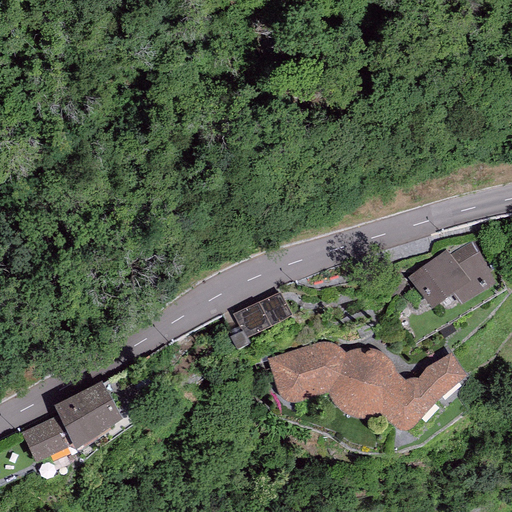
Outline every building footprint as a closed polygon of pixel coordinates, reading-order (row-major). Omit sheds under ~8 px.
[(446,251),(408,280),(432,314),(453,299),(459,307),(495,287),(473,241),(448,255),(446,251)] [(249,336),(294,314),(283,291),(238,313),(249,336)] [(318,345),(267,361),(278,395),(281,400),(282,402),(284,402),(287,404),(291,405),(296,405),(300,404),(328,395),(332,404),(333,407),(337,410),(342,414),(345,417),(350,419),(355,421),(361,421),(370,421),(376,420),(380,419),(384,418),(385,421),(387,423),(390,426),(394,431),(398,434),(400,435),(403,435),(407,435),(412,433),(414,431),(416,430),(417,427),(419,425),(436,406),(467,382),(451,357),(426,370),(417,381),(414,380),(410,381),(407,381),(405,383),(396,375),(395,370),(393,366),(391,363),(388,360),(384,356),(377,352),(372,351),(368,350),(363,350),(360,351),(355,351),(349,353),(345,356),(342,353),(341,351),(338,348),(333,346),(330,345),(328,345),(323,344),(318,345)] [(101,386),(53,409),(58,417),(73,450),(76,456),(122,426),(101,386)] [(73,450),(58,417),(20,434),(35,467),(73,450)]
